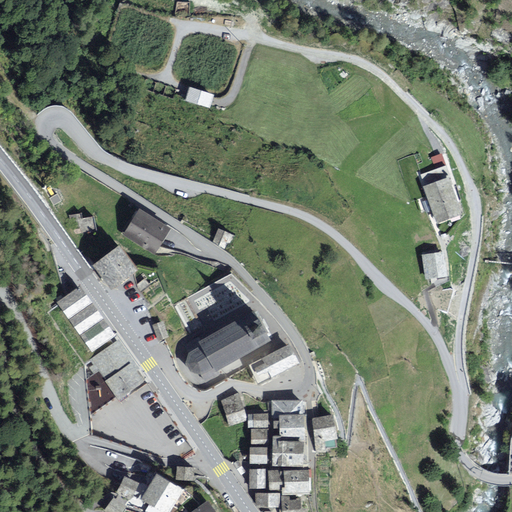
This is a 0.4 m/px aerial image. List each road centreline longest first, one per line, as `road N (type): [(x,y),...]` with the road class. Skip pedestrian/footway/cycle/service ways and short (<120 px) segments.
road 1 (residential): [(459,406),(457,339),(475,214),(440,133),(379,73),(348,57),(170,20)]
road 2 (residential): [(44,122),(55,147),(231,261),(307,362),(304,388),(277,394),(231,384),(199,396),(183,389),(164,360),(135,345)]
road 3 (unclassified): [(459,406),(445,355),(419,315),(317,222),(132,171),(93,151),(64,119),(44,122)]
road 4 (secondary): [(0,159),(135,345)]
road 5 (secondary): [(135,345),(249,511)]
